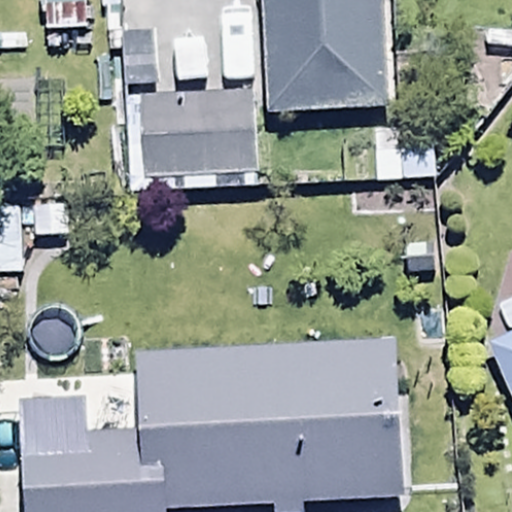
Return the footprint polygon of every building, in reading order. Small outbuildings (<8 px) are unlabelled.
[(380,0),(256,0),(261,119),(385,114),(380,0)] [(181,196),(214,194),(213,180),(239,179),(240,193),(254,193),(250,95),(140,99),(143,180),(180,178),(181,196)] [(372,187),(399,186),(399,184),(444,184),(444,152),(398,152),(398,133),(372,133),(372,187)] [(0,296),(16,297),(16,278),(20,278),(20,213),(0,212),(0,296)] [(511,301),(493,310),(505,338),(484,347),(511,411),(511,301)] [(220,511),(272,510),(271,511),(300,511),(301,509),(400,506),(395,344),(133,353),(136,437),(20,441),(22,511),(220,511)]
